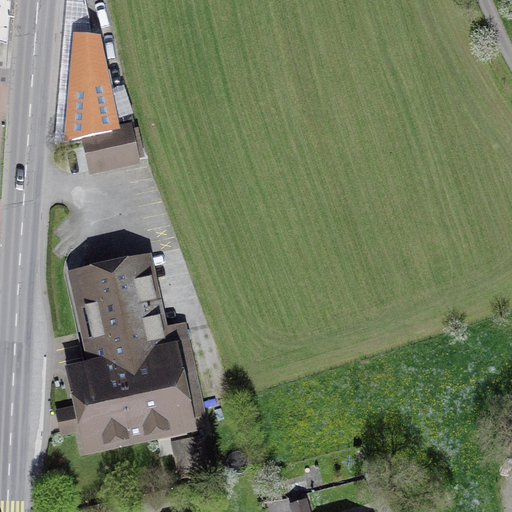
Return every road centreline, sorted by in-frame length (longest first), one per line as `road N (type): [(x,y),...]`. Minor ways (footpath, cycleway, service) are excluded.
road 1 (primary): [(40,0),(14,309)]
road 2 (primary): [(14,309),(8,511)]
